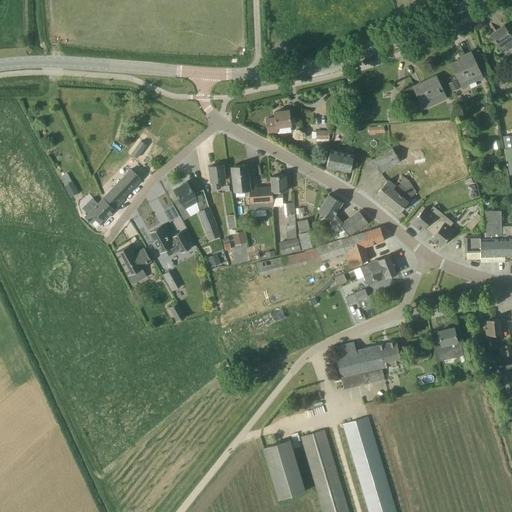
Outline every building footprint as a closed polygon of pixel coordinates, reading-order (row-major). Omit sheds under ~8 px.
[(511,46),(511,38),(504,25),(490,34),(501,51),(510,48),(511,46)] [(470,52),(463,56),(464,58),(451,64),(458,81),(472,75),(476,82),(483,78),(479,71),(470,52)] [(496,76),(499,85),(505,83),(502,74),(496,76)] [(436,76),(413,87),(420,102),(443,91),(436,76)] [(456,80),(447,84),(451,92),(460,88),(456,80)] [(289,110),(274,112),(275,118),(266,119),(268,136),(292,133),(289,110)] [(409,113),(388,114),(388,123),(410,121),(409,113)] [(330,134),(316,134),(316,147),(330,147),(330,134)] [(141,141),(131,154),(137,158),(146,145),(141,141)] [(400,161),(392,148),(373,160),(380,173),(400,161)] [(354,155),(330,150),(327,166),(350,172),(354,155)] [(223,164),(209,166),(211,182),(212,182),(213,189),(220,188),(219,181),(225,180),(223,164)] [(272,193),(272,187),(250,188),(247,164),(231,166),(236,197),(246,196),(245,195),(250,195),(251,211),(273,209),(272,198),(272,193)] [(141,179),(131,169),(122,178),(103,198),(114,209),(124,199),(123,197),(141,179)] [(388,180),(377,193),(399,212),(411,196),(416,192),(408,180),(402,175),(396,183),(394,186),(388,180)] [(285,176),(271,176),(272,187),(272,193),(272,198),(282,198),(282,192),(287,191),(285,176)] [(65,185),(71,197),(79,193),(73,181),(72,181),(70,177),(63,181),(65,185)] [(198,201),(195,197),(196,196),(187,182),(174,189),(184,209),(198,201)] [(283,193),(285,200),(291,198),(289,191),(283,193)] [(343,202),(329,194),(318,212),(332,220),(329,224),(335,231),(339,236),(341,238),(350,235),(368,222),(359,211),(341,225),(334,216),(343,202)] [(114,209),(103,198),(85,216),(96,228),(114,209)] [(294,203),(286,203),(288,215),(288,225),(286,225),(287,231),(296,230),(294,203)] [(431,219),(436,223),(443,214),(433,206),(429,211),(425,208),(419,215),(412,223),(421,230),(431,219)] [(206,232),(209,240),(220,236),(217,228),(218,228),(210,207),(198,211),(206,232)] [(481,256),(511,255),(511,226),(501,226),(501,210),(486,211),(486,232),(483,232),(483,236),(465,236),(466,251),(480,251),(481,256)] [(466,226),(471,231),(482,218),(477,213),(466,226)] [(431,239),(440,246),(453,231),(449,228),(453,223),(443,214),(436,223),(441,227),(431,239)] [(315,246),(308,219),(297,222),(300,233),(299,234),(302,249),(315,246)] [(169,240),(161,225),(149,232),(154,241),(152,242),(155,248),(157,247),(161,253),(166,250),(169,256),(180,249),(182,253),(191,248),(182,231),(173,236),(174,237),(169,240)] [(341,240),(317,248),(321,261),(346,253),(348,259),(350,266),(368,260),(364,247),(384,240),(380,227),(341,240)] [(233,234),(235,245),(246,243),(243,232),(233,234)] [(298,238),(279,242),(282,255),(301,250),(298,238)] [(152,261),(145,248),(135,253),(130,245),(116,252),(128,274),(152,261)] [(207,258),(211,267),(221,263),(217,254),(207,258)] [(394,264),(390,254),(360,266),(364,276),(394,264)] [(284,269),(281,257),(257,262),(259,274),(284,269)] [(398,273),(394,264),(364,276),(367,285),(398,273)] [(171,270),(163,275),(167,283),(176,278),(171,270)] [(365,289),(354,293),(357,300),(368,296),(365,289)] [(345,297),(347,304),(357,300),(354,293),(345,297)] [(185,317),(178,304),(169,308),(176,322),(185,317)] [(283,309),(252,321),(254,329),(285,317),(283,309)] [(500,318),(486,320),(488,328),(485,328),(487,342),(493,342),(493,336),(502,335),(500,318)] [(438,361),(459,356),(463,355),(460,340),(456,341),(454,328),(438,331),(441,345),(435,346),(438,361)] [(396,341),(356,351),(354,343),(334,348),(344,388),(385,378),(382,366),(401,361),(396,341)] [(511,352),(511,344),(503,346),(504,356),(511,354),(511,352)] [(227,358),(215,365),(219,372),(230,366),(227,358)] [(511,370),(502,372),(510,406),(511,405),(511,370)] [(395,511),(367,416),(343,424),(369,511),(395,511)] [(348,511),(324,429),(301,436),(323,511),(348,511)] [(290,440),(263,448),(279,499),(305,491),(290,440)]
